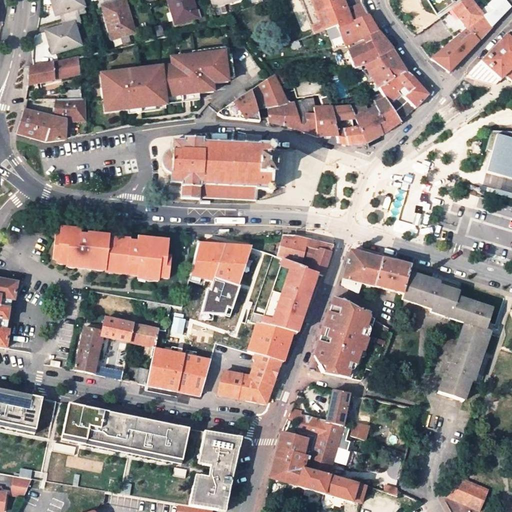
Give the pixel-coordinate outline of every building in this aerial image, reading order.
[(81,0),(52,0),(57,14),(61,14),(64,27),(47,32),(53,54),(80,45),(74,23),(80,22),(78,15),(85,13),(81,0)] [(103,0),(105,7),(104,7),(113,39),(134,33),(125,1),(122,2),(121,0),(103,0)] [(168,0),(176,24),(198,18),(192,0),(168,0)] [(352,23),(349,14),(343,0),(300,0),(314,35),(330,28),(337,26),(338,29),(352,23)] [(469,0),(464,0),(442,17),(456,34),(466,27),(467,29),(431,59),(450,73),(473,48),(485,36),(492,28),(478,10),(476,8),(469,0)] [(487,0),(478,10),(492,28),(501,19),(510,8),(503,0),(487,0)] [(352,8),(354,12),(358,20),(368,16),(362,3),(352,8)] [(354,12),(349,14),(352,23),(358,20),(354,12)] [(368,16),(358,20),(352,23),(338,29),(337,26),(330,28),(333,34),(339,32),(345,47),(345,46),(355,42),(365,38),(378,32),(373,24),(368,16)] [(369,40),(370,41),(380,57),(392,50),(380,35),(369,40)] [(499,82),(506,77),(511,70),(511,41),(505,35),(493,48),(479,62),(499,82)] [(376,59),(380,57),(370,41),(367,43),(376,59)] [(365,66),(376,59),(367,43),(347,52),(352,67),(353,69),(354,68),(362,66),(365,66)] [(228,80),(223,46),(188,51),(188,55),(174,57),(175,65),(154,68),(154,72),(141,74),(141,70),(100,75),(106,114),(134,110),(134,107),(155,104),(155,107),(168,105),(166,97),(182,95),(182,90),(189,89),(189,94),(213,91),(212,83),(228,80)] [(401,122),(415,109),(404,97),(409,93),(396,78),(406,72),(398,60),(392,50),(380,57),(376,59),(365,66),(375,83),(371,85),(375,92),(379,89),(382,93),(382,94),(401,122)] [(78,57),(79,73),(102,67),(99,52),(78,57)] [(339,68),(346,67),(340,54),(334,56),(339,68)] [(79,73),(78,57),(47,65),(28,67),(27,86),(79,75),(79,73)] [(404,97),(415,109),(427,96),(420,88),(411,78),(406,72),(396,78),(409,93),(404,97)] [(258,111),(267,109),(294,103),(289,92),(283,93),(280,87),(273,76),(217,114),(219,116),(221,117),(223,119),(242,120),(260,122),(258,111)] [(296,98),(312,96),(325,94),(320,81),(293,85),(295,91),(296,98)] [(68,91),(68,100),(82,100),(81,90),(68,91)] [(374,103),(374,106),(375,109),(382,122),(378,125),(382,135),(390,130),(397,125),(401,122),(382,94),(382,93),(373,98),(374,103)] [(82,100),(68,100),(55,99),(51,117),(23,111),(22,115),(17,134),(46,142),(65,140),(66,121),(85,120),(83,100),(82,100)] [(309,135),(317,137),(315,109),(314,100),(312,100),(294,103),(302,132),(309,135)] [(294,103),(267,109),(269,123),(282,126),(302,132),(294,103)] [(375,139),(382,135),(378,125),(382,122),(375,109),(374,106),(372,107),(373,110),(367,111),(365,105),(362,106),(361,105),(351,109),(357,123),(366,143),(375,139)] [(348,146),(366,143),(357,123),(351,109),(350,107),(332,108),(336,137),(337,143),(348,146)] [(327,137),(336,137),(332,108),(329,108),(315,109),(317,137),(318,137),(327,137)] [(511,132),(491,131),(486,150),(492,152),(486,172),(511,179),(511,132)] [(274,193),(274,187),(274,185),(272,185),(272,176),(275,176),(275,168),(276,159),(274,159),(274,150),(276,150),(276,148),(277,142),(269,142),(269,144),(259,144),(259,146),(203,143),(204,139),(184,138),(183,141),(173,140),(173,149),(171,149),(170,149),(169,150),(168,150),(167,151),(166,151),(165,153),(164,155),(163,156),(163,158),(162,160),(162,161),(162,163),(162,165),(162,167),(163,169),(165,170),(166,172),(167,173),(168,174),(169,174),(170,175),(170,184),(182,185),(181,199),(197,200),(201,200),(201,198),(257,201),(257,190),(266,190),(266,193),(274,193)] [(166,258),(167,240),(136,239),(136,243),(130,243),(130,240),(109,239),(109,237),(79,236),(80,229),(60,228),(59,234),(54,234),(52,258),(56,259),(67,259),(66,264),(79,265),(78,271),(96,272),(96,266),(107,267),(107,273),(137,275),(161,277),(169,278),(170,258),(166,258)] [(277,258),(282,260),(300,267),(305,249),(330,255),(332,247),(308,241),(294,238),(293,240),(282,239),(277,257),(277,258)] [(225,245),(199,243),(189,281),(204,286),(205,282),(212,284),(213,280),(238,286),(251,247),(225,245)] [(305,249),(300,267),(318,275),(323,277),(326,266),(330,255),(305,249)] [(362,284),(376,287),(382,259),(363,255),(350,252),(344,272),(341,285),(359,294),(362,284)] [(376,287),(403,294),(410,273),(412,267),(398,263),(382,259),(376,287)] [(300,267),(282,260),(262,313),(298,327),(303,313),(305,313),(309,304),(311,297),(309,297),(318,275),(300,267)] [(403,294),(401,300),(429,309),(428,312),(463,324),(447,373),(444,372),(437,393),(463,402),(471,381),(474,382),(491,332),(487,330),(494,310),(459,298),(460,295),(440,288),(441,284),(410,273),(403,294)] [(14,301),(16,283),(0,279),(0,347),(6,349),(9,330),(5,329),(7,320),(10,320),(12,310),(9,310),(10,300),(14,301)] [(240,287),(238,286),(213,280),(212,284),(210,290),(207,289),(200,315),(229,316),(240,287)] [(316,360),(319,359),(325,342),(328,341),(331,333),(334,334),(335,328),(334,327),(332,323),(340,301),(335,299),(329,312),(325,326),(323,331),(324,331),(325,332),(326,333),(326,334),(325,335),(324,336),(323,336),(322,336),(321,336),(316,350),(314,356),(316,360)] [(325,342),(319,359),(316,360),(323,373),(361,382),(361,381),(364,372),(372,375),(389,329),(374,320),(371,318),(349,305),(340,301),(332,323),(334,327),(335,328),(334,334),(331,333),(328,341),(325,342)] [(294,335),(298,327),(262,313),(257,326),(274,330),(294,335)] [(95,375),(96,368),(103,337),(129,343),(133,324),(106,318),(102,332),(85,327),(75,371),(95,375)] [(152,356),(153,348),(157,329),(133,324),(129,343),(145,347),(144,354),(152,356)] [(274,330),(257,326),(246,352),(258,355),(271,360),(280,362),(285,364),(290,349),(294,335),(274,330)] [(200,398),(211,360),(153,348),(152,356),(146,386),(200,398)] [(218,395),(253,402),(256,396),(271,360),(258,355),(250,378),(223,373),(218,395)] [(280,362),(271,360),(256,396),(253,402),(265,405),(270,392),(278,368),(280,362)] [(145,384),(148,369),(137,367),(134,382),(145,384)] [(96,368),(95,375),(105,377),(107,370),(96,368)] [(42,399),(0,389),(0,426),(35,434),(42,399)] [(306,469),(329,475),(333,462),(337,449),(344,427),(342,427),(349,395),(332,391),(326,422),(301,416),(299,423),(297,432),(316,437),(311,452),(306,469)] [(189,429),(68,404),(61,439),(182,464),(189,429)] [(299,423),(301,416),(302,412),(292,409),(288,420),(299,423)] [(366,486),(329,475),(306,469),(311,452),(316,437),(297,432),(299,423),(288,420),(281,434),(279,443),(275,457),(270,479),(300,488),(352,502),(361,504),(366,486)] [(352,430),(350,436),(364,441),(368,427),(353,423),(352,430)] [(352,430),(344,427),(337,449),(347,452),(350,442),(345,441),(347,435),(350,436),(352,430)] [(241,438),(203,432),(196,464),(208,467),(205,478),(194,475),(187,506),(213,511),(221,511),(223,511),(227,497),(231,478),(236,456),(241,438)] [(337,449),(333,462),(345,466),(349,452),(347,452),(337,449)] [(20,477),(30,478),(31,470),(21,469),(20,477)] [(31,480),(12,476),(8,496),(23,498),(31,480)] [(453,476),(444,497),(480,511),(489,491),(453,476)] [(398,492),(398,489),(385,485),(383,491),(397,495),(398,492)]
